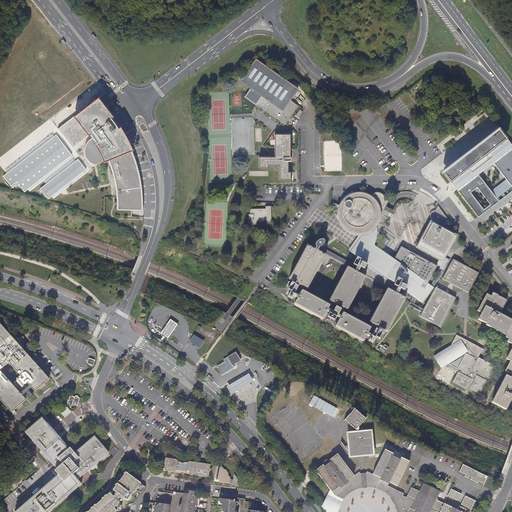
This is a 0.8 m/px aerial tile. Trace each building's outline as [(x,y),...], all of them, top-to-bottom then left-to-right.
[(298,105),(290,99),(296,90),(254,60),(240,81),(261,95),(256,104),(272,115),(278,119),(285,124),(298,105)] [(110,219),(143,220),(142,185),(135,150),(116,115),(100,95),(55,128),(69,151),(49,167),(62,197),(109,188),(110,219)] [(511,190),(511,144),(499,129),(444,172),(479,216),(511,190)] [(259,156),(259,168),(268,168),(268,166),(279,166),(279,180),(291,180),(291,171),(289,171),(289,161),(291,161),(291,134),(275,134),(275,156),(259,156)] [(333,203),(333,204),(333,206),(333,209),(334,212),(335,213),(336,214),(337,214),(340,214),(341,217),(341,219),(343,222),(344,224),(346,226),(348,228),(351,230),(354,231),(357,231),(361,231),(362,231),(364,231),(365,234),(368,232),(370,231),(373,229),(375,227),(377,225),(378,222),(380,218),(380,215),(380,212),(380,209),(380,208),(381,208),(382,207),(383,205),(385,204),(385,202),(386,200),(386,198),(385,196),(384,195),(383,193),(382,192),(380,191),(378,191),(376,191),(374,191),(372,192),(371,193),(370,194),(365,192),(363,192),(361,192),(358,191),(355,192),(353,192),(350,193),(347,195),(345,196),(343,198),(341,200),(340,204),(335,203),(334,202),(333,203)] [(250,220),(250,225),(257,225),(257,221),(265,221),(265,223),(271,223),(271,206),(265,206),(265,209),(250,209),(250,214),(248,214),(249,220),(250,220)] [(442,228),(447,218),(438,207),(438,209),(439,210),(437,212),(435,211),(433,211),(432,212),(431,213),(430,214),(430,216),(431,217),(431,218),(432,219),(433,220),(438,223),(437,225),(431,222),(418,247),(442,260),(456,235),(442,228)] [(377,232),(377,225),(375,227),(373,229),(370,231),(368,232),(365,234),(365,235),(353,253),(361,259),(360,259),(357,258),(356,259),(365,266),(393,287),(401,288),(413,297),(416,299),(422,303),(424,302),(434,288),(433,287),(432,286),(431,285),(428,283),(394,259),(385,253),(375,245),(376,240),(377,236),(377,232)] [(348,250),(353,253),(365,235),(365,234),(364,231),(362,231),(353,244),(348,250)] [(355,269),(352,267),(321,249),(322,247),(321,245),(319,244),(315,245),(313,248),(314,250),(314,251),(312,254),(315,256),(322,259),(325,257),(346,270),(354,274),(355,269)] [(401,246),(394,259),(428,283),(437,267),(437,266),(436,265),(401,246)] [(304,293),(322,260),(315,256),(312,254),(305,250),(286,283),(289,285),(297,289),(304,293)] [(441,266),(431,285),(432,286),(433,287),(435,283),(443,272),(450,260),(448,259),(446,258),(444,261),(443,261),(442,262),(439,260),(437,263),(437,264),(441,266)] [(361,274),(365,266),(356,259),(352,267),(355,269),(354,274),(356,275),(358,273),(361,274)] [(444,280),(461,289),(462,288),(468,292),(468,293),(469,293),(469,292),(479,274),(479,273),(454,259),(453,259),(453,260),(452,260),(442,278),(442,279),(443,279),(444,280)] [(356,275),(354,274),(346,270),(326,306),(334,311),(339,313),(345,317),(365,280),(356,275)] [(294,304),(296,301),(292,299),(297,289),(289,285),(284,297),(287,298),(283,303),(289,306),(290,301),(294,304)] [(401,288),(393,287),(391,291),(396,293),(395,293),(393,297),(396,298),(398,295),(401,288)] [(435,288),(424,309),(422,312),(420,314),(420,315),(420,316),(421,316),(440,326),(441,326),(455,299),(456,298),(455,297),(437,287),(436,287),(435,288)] [(511,375),(511,374),(511,320),(500,314),(507,300),(500,296),(499,297),(498,296),(493,292),(491,295),(492,295),(491,296),(487,294),(478,310),(482,312),(478,319),(485,323),(486,323),(500,330),(499,332),(506,335),(507,334),(510,336),(508,339),(507,341),(511,343),(511,348),(506,359),(511,361),(505,371),(511,375)] [(396,298),(393,297),(386,293),(367,328),(375,331),(381,335),(386,337),(404,303),(396,298)] [(325,314),(326,312),(299,296),(296,301),(294,304),(291,310),(319,325),(321,321),(325,314)] [(414,304),(416,299),(413,297),(411,302),(410,306),(422,312),(424,309),(414,304)] [(339,313),(334,311),(331,317),(325,314),(321,321),(335,329),(339,322),(336,320),(339,313)] [(365,339),(368,333),(341,318),(339,322),(335,329),(333,331),(361,347),(364,341),(365,339)] [(161,332),(169,338),(174,331),(178,324),(170,319),(165,326),(161,332)] [(169,338),(161,332),(157,330),(155,333),(153,335),(165,343),(167,341),(169,338)] [(369,341),(365,339),(364,341),(368,342),(366,347),(370,350),(373,344),(376,346),(381,335),(375,331),(369,341)] [(486,378),(490,379),(491,378),(496,368),(496,367),(496,366),(489,363),(488,362),(479,358),(478,357),(478,358),(482,349),(456,334),(449,347),(434,356),(440,365),(442,368),(445,366),(449,364),(466,353),(462,360),(460,364),(458,368),(461,370),(460,373),(458,372),(453,382),(465,389),(466,389),(467,388),(468,385),(470,386),(470,388),(470,389),(479,394),(480,394),(480,393),(487,381),(487,380),(485,380),(486,378)] [(205,341),(195,335),(190,341),(200,348),(205,341)] [(24,337),(13,338),(14,339),(13,344),(19,351),(22,348),(23,350),(25,348),(24,337)] [(225,362),(217,366),(222,375),(234,367),(233,365),(241,360),(236,352),(223,359),(225,362)] [(456,370),(458,372),(460,373),(461,370),(458,368),(449,364),(445,366),(455,372),(456,370)] [(511,374),(511,375),(510,377),(506,375),(501,385),(499,389),(492,402),(506,409),(511,398),(511,374)] [(254,383),(249,375),(239,381),(227,388),(232,397),(244,389),(254,383)] [(495,386),(499,389),(501,385),(496,383),(490,379),(486,378),(485,380),(487,380),(489,381),(488,383),(495,386)] [(70,398),(68,403),(69,404),(70,405),(70,406),(71,406),(72,407),(73,403),(76,404),(76,405),(76,406),(77,405),(79,400),(79,399),(79,398),(78,398),(77,397),(77,396),(76,396),(76,397),(75,397),(75,398),(72,397),(71,397),(70,397),(70,398)] [(65,418),(72,412),(68,408),(61,413),(65,418)] [(356,430),(356,432),(348,433),(349,456),(358,455),(358,453),(364,452),(364,455),(372,454),(371,431),(362,432),(362,434),(359,434),(359,432),(359,428),(366,419),(355,409),(345,420),(356,430)] [(381,478),(390,482),(398,486),(410,462),(401,458),(400,459),(392,455),(393,454),(385,450),(373,474),(368,472),(366,473),(365,473),(366,481),(366,482),(367,482),(367,480),(370,480),(372,481),(376,481),(377,479),(379,479),(380,479),(381,478)] [(362,482),(362,473),(360,474),(359,472),(355,476),(338,454),(330,459),(331,461),(324,466),(323,465),(316,470),(331,490),(333,493),(347,482),(349,482),(351,481),(352,481),(352,483),(355,482),(358,481),(361,480),(361,482),(362,482)] [(50,460),(47,456),(42,460),(46,464),(50,460)] [(164,470),(175,472),(175,475),(187,476),(187,474),(209,477),(211,465),(189,462),(189,463),(185,462),(185,464),(180,463),(181,462),(177,461),(177,460),(175,459),(174,458),(170,458),(169,458),(166,458),(164,470)] [(487,476),(463,464),(459,472),(466,475),(465,477),(467,478),(469,475),(472,477),(471,480),(478,483),(479,481),(484,484),(486,478),(487,476)] [(216,466),(215,476),(220,482),(230,484),(230,479),(228,475),(228,474),(225,470),(224,470),(221,466),(216,466)] [(115,511),(118,510),(120,510),(121,508),(122,506),(124,504),(126,504),(127,503),(128,501),(131,503),(132,504),(134,504),(137,500),(136,498),(138,498),(141,494),(141,492),(142,492),(145,488),(145,487),(127,473),(125,473),(124,474),(124,475),(120,481),(118,481),(117,483),(118,484),(116,484),(115,486),(115,487),(114,487),(113,489),(113,490),(110,493),(109,492),(86,511),(115,511)] [(388,486),(390,482),(381,478),(380,479),(379,479),(377,479),(376,481),(372,481),(370,480),(367,480),(367,482),(366,482),(366,481),(365,473),(362,473),(362,482),(361,482),(361,480),(358,481),(355,482),(352,483),(352,481),(351,481),(349,482),(347,482),(333,493),(331,490),(322,507),(325,511),(337,511),(344,500),(348,496),(350,494),(353,492),(355,491),(358,490),(361,489),(364,488),(367,488),(370,488),(374,488),(376,489),(379,490),(382,491),(385,494),(388,496),(390,498),(392,501),(393,503),(395,506),(395,509),(396,511),(395,511),(399,511),(400,511),(399,509),(398,505),(397,500),(394,497),(392,494),(387,490),(388,486)] [(233,480),(230,479),(230,484),(237,485),(238,479),(234,474),(233,480)] [(464,511),(466,509),(460,506),(458,510),(444,503),(436,500),(440,491),(423,483),(419,491),(411,488),(406,497),(403,496),(404,494),(388,486),(387,490),(392,494),(394,497),(397,500),(398,505),(399,509),(400,511),(399,511),(464,511)] [(451,489),(448,495),(459,500),(462,494),(451,489)] [(195,492),(187,491),(186,492),(186,493),(184,507),(183,511),(196,511),(196,509),(197,506),(199,505),(199,501),(198,498),(198,495),(195,495),(195,492)] [(14,499),(10,495),(4,499),(8,504),(14,499)] [(471,509),(475,501),(465,496),(461,504),(471,509)] [(233,511),(234,505),(231,505),(232,500),(219,499),(219,501),(220,501),(220,503),(221,504),(222,504),(221,508),(221,510),(222,510),(222,511),(233,511)] [(166,511),(167,505),(155,503),(155,505),(153,507),(153,510),(152,511),(166,511)]
